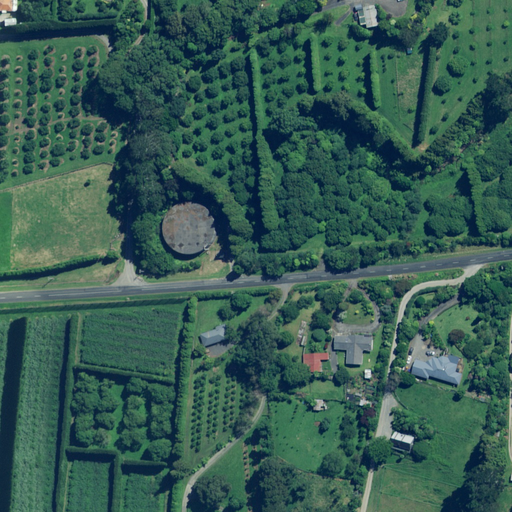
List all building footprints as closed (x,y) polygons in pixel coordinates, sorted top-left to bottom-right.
[(0,0),(0,12),(3,12),(3,10),(13,10),(13,0),(0,0)] [(375,25),(371,6),(357,8),(360,24),(366,23),(367,27),(375,25)] [(2,13),(1,18),(0,17),(0,26),(1,26),(1,25),(14,26),(14,18),(8,18),(8,13),(2,13)] [(185,254),(190,254),(191,254),(194,254),(198,252),(203,250),(206,248),(209,244),(212,241),(214,236),(215,232),(215,227),(214,223),(213,219),(211,214),(208,211),(205,208),(201,205),(197,203),(193,202),(188,202),(184,202),(179,204),(175,206),(171,209),(168,212),(166,216),(164,220),(163,224),(163,229),(163,233),(164,238),(167,242),(169,245),(173,249),(176,251),(181,253),(185,254)] [(227,331),(225,324),(215,327),(216,329),(199,334),(203,347),(228,338),(226,332),(227,331)] [(363,337),(363,336),(348,335),(348,337),(334,336),(334,349),(346,350),(346,363),(361,364),(362,350),(371,351),(371,338),(363,337)] [(308,366),(309,377),(313,377),(313,372),(320,371),(320,360),(328,359),(327,352),(303,354),(303,367),(308,366)] [(414,360),(411,373),(426,378),(428,375),(457,385),(461,375),(455,373),(458,363),(450,362),(444,355),(437,358),(428,357),(428,361),(414,360)] [(413,437),(394,431),(389,447),(409,453),(413,437)]
